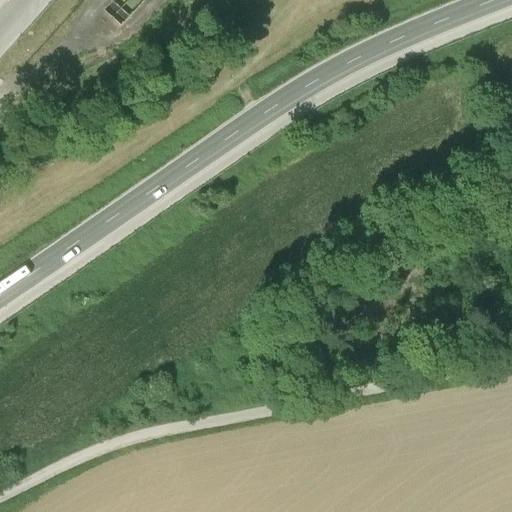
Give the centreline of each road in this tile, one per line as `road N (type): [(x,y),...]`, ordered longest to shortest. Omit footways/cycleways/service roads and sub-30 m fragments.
road 1 (secondary): [(0,294),(337,68),(498,0)]
road 2 (residential): [(511,361),(136,437),(0,495)]
